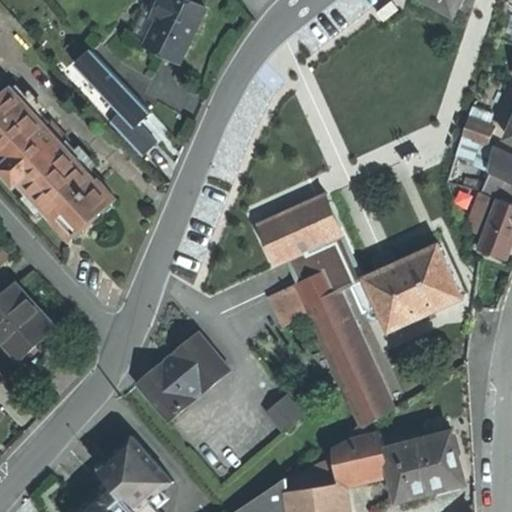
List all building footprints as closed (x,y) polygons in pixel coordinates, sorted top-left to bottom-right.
[(172,0),(160,0),(140,34),(153,42),(173,10),(168,7),(172,0)] [(172,0),(168,7),(173,10),(153,42),(187,62),(217,12),(200,2),(196,0),(172,0)] [(462,0),(425,0),(454,16),(462,0)] [(394,1),(379,13),(386,21),(400,9),(394,1)] [(126,108),(113,119),(147,155),(164,138),(149,123),(162,111),(99,44),(81,61),(126,108)] [(57,121),(51,126),(16,88),(0,102),(0,152),(5,158),(0,163),(0,171),(22,195),(31,187),(60,220),(58,222),(75,240),(120,200),(103,181),(101,183),(68,146),(74,141),(57,121)] [(496,129),(470,120),(464,136),(491,145),(496,129)] [(491,145),(464,136),(458,156),(482,168),(491,145)] [(511,160),(497,153),(492,173),(507,181),(511,183),(511,160)] [(511,183),(507,181),(498,201),(500,202),(482,250),(509,260),(511,251),(511,183)] [(225,186),(214,182),(210,194),(221,198),(225,186)] [(342,290),(343,292),(355,287),(366,314),(381,307),(368,278),(328,195),(261,226),(281,265),(290,260),(301,284),(326,272),(336,293),(342,290)] [(392,332),(466,299),(441,245),(396,265),(384,271),(368,278),(381,307),(392,332)] [(379,261),(384,271),(396,265),(392,255),(379,261)] [(287,325),(314,313),(367,429),(396,410),(342,290),(336,293),(326,272),(301,284),(274,296),(287,325)] [(65,326),(60,320),(28,281),(22,286),(16,278),(0,291),(0,324),(29,359),(47,343),(65,326)] [(174,357),(143,382),(174,420),(200,399),(199,397),(208,390),(209,392),(235,371),(204,333),(174,357)] [(292,394),(282,403),(298,421),(308,412),(292,394)] [(282,403),(271,413),(288,431),(298,421),(282,403)] [(346,511),(342,485),(393,478),(399,500),(467,485),(455,435),(386,450),(382,434),(357,441),(338,452),(339,459),(293,477),(240,511),(346,511)] [(163,511),(154,501),(176,483),(136,437),(108,459),(120,473),(112,480),(114,482),(77,511),(163,511)]
